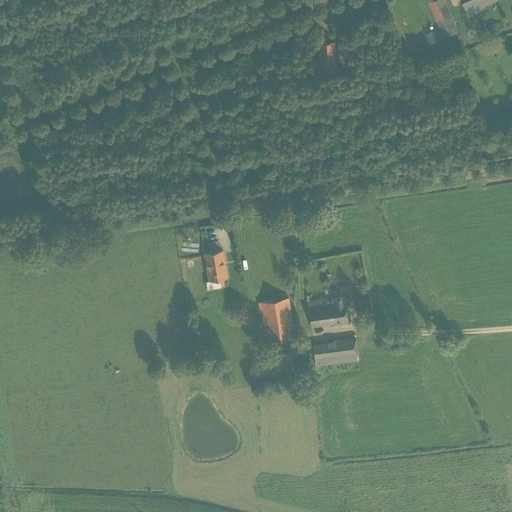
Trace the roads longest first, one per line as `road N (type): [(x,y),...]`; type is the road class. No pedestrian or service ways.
road 1 (unclassified): [(226,223),(256,207),(511,169)]
road 2 (track): [(0,245),(243,211)]
